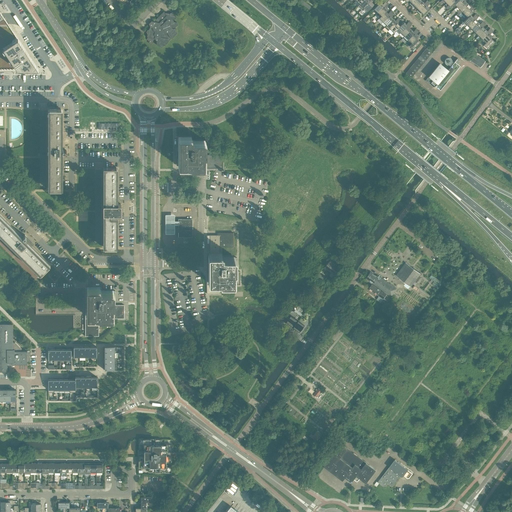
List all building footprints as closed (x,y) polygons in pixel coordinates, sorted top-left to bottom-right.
[(361,10),(363,8),(370,0),(363,0),(359,4),(358,6),(361,10)] [(367,12),(374,4),(371,2),(373,0),(370,0),(363,8),(367,12)] [(456,0),(441,0),(440,2),(441,3),(443,2),(447,6),(446,8),(447,9),(451,6),(456,0)] [(458,13),(467,3),(465,1),(466,0),(466,1),(466,0),(456,0),(451,6),(452,7),(454,6),(458,10),(456,11),(458,13)] [(377,13),(387,3),(386,1),(383,4),(380,2),(373,9),(377,13)] [(418,12),(428,2),(427,1),(424,3),(422,1),(416,7),(418,10),(417,11),(418,12)] [(423,15),(429,8),(427,6),(429,3),(428,2),(418,12),(419,13),(421,12),(423,15)] [(471,15),(475,10),(472,8),(473,7),(473,8),(475,6),(472,2),(470,4),(470,5),(470,6),(467,3),(458,13),(459,14),(461,13),(465,17),(462,20),(464,21),(465,20),(470,15),(471,15)] [(386,11),(388,9),(385,7),(389,4),(387,3),(377,13),(376,14),(379,18),(386,11)] [(382,22),(392,12),(391,10),(388,13),(386,11),(379,18),(382,22)] [(0,69),(33,70),(38,70),(36,66),(1,13),(0,11),(0,69)] [(177,33),(176,29),(174,28),(175,26),(176,26),(178,24),(176,22),(173,22),(173,19),(175,19),(176,16),(173,15),(173,14),(171,12),(169,13),(169,15),(166,15),(165,13),(163,12),(155,20),(153,21),(154,23),(155,25),(154,28),(152,28),(152,27),(150,27),(148,30),(147,30),(146,32),(147,34),(148,34),(148,36),(146,39),(148,41),(148,42),(150,44),(152,44),(154,39),(156,41),(156,45),(162,47),(164,45),(168,41),(168,39),(170,37),(171,38),(177,33)] [(386,26),(393,18),(391,16),(394,13),(392,12),(382,22),(386,26)] [(467,25),(477,15),(475,14),(472,17),(471,15),(470,15),(465,20),(464,21),(463,22),(467,25)] [(471,29),(478,22),(475,20),(478,17),(477,15),(467,25),(471,29)] [(388,31),(390,29),(400,19),(398,18),(395,21),(393,18),(386,26),(384,27),(388,31)] [(395,31),(400,26),(400,25),(398,24),(401,20),(400,19),(390,29),(393,33),(395,31)] [(400,33),(410,23),(409,21),(406,24),(403,22),(400,25),(400,26),(395,31),(399,34),(400,33)] [(474,32),(484,22),(483,21),(480,24),(478,22),(471,29),(474,32)] [(478,36),(485,29),(483,27),(486,24),(484,22),(474,32),(478,36)] [(404,36),(411,29),(409,27),(412,24),(410,23),(400,33),(404,36)] [(408,40),(418,30),(416,28),(413,31),(411,29),(404,36),(402,38),(406,42),(408,40)] [(482,40),(492,29),(490,28),(487,31),(485,29),(478,36),(482,40)] [(485,43),(492,36),(490,34),(493,31),(492,29),(482,40),(485,43)] [(420,42),(416,39),(418,37),(416,34),(419,31),(418,30),(408,40),(411,44),(409,46),(413,49),(420,42)] [(487,49),(494,42),(490,38),(492,36),(485,43),(483,45),(487,49)] [(485,61),(475,54),(470,60),(480,68),(485,61)] [(440,90),(460,66),(457,64),(459,62),(456,60),(458,58),(457,58),(454,62),(452,62),(451,60),(450,58),(447,58),(445,59),(444,62),(445,63),(445,64),(447,65),(448,65),(449,65),(450,67),(448,70),(439,63),(428,77),(433,80),(431,83),(435,86),(433,87),(434,88),(435,86),(440,90)] [(62,150),(62,114),(61,114),(61,109),(49,109),(49,114),(48,114),(48,176),(48,185),(49,185),(49,190),(61,190),(61,185),(62,185),(62,152),(65,152),(65,150),(62,150)] [(223,169),(223,155),(204,155),(204,153),(204,142),(207,142),(207,141),(193,141),(193,142),(190,142),(190,138),(176,138),(179,138),(179,166),(203,166),(203,169),(223,169)] [(121,207),(121,204),(117,204),(117,172),(116,172),(116,167),(104,167),(104,172),(103,171),(103,243),(104,243),(104,247),(116,247),(116,243),(117,243),(117,207),(121,207)] [(25,235),(23,237),(0,214),(0,234),(37,271),(38,270),(41,273),(49,265),(46,262),(47,261),(31,245),(32,244),(25,237),(26,236),(25,235)] [(174,215),(165,215),(165,234),(174,234),(174,225),(178,225),(178,221),(174,221),(174,215)] [(192,237),(192,219),(178,219),(178,221),(178,225),(178,237),(192,237)] [(237,271),(237,258),(236,258),(223,258),(220,258),(220,247),(233,247),(233,233),(218,233),(218,235),(207,235),(207,258),(207,285),(207,294),(220,294),(220,285),(236,285),(240,285),(240,271),(237,271)] [(342,270),(331,261),(325,267),(337,277),(342,270)] [(411,287),(420,274),(406,263),(396,275),(411,287)] [(54,281),(59,276),(55,272),(50,277),(54,281)] [(397,288),(378,276),(378,277),(371,272),(366,278),(370,281),(370,282),(372,283),(372,282),(374,283),(374,284),(392,296),(397,288)] [(386,294),(372,284),(369,289),(374,292),(375,293),(379,296),(376,299),(381,302),(384,298),(386,294)] [(124,319),(124,305),(115,305),(115,299),(115,291),(101,291),(101,288),(85,288),(85,312),(85,332),(85,336),(99,336),(99,319),(105,319),(116,319),(124,319)] [(304,325),(286,312),(281,319),(299,332),(304,325)] [(30,361),(30,352),(27,352),(27,351),(21,351),(21,349),(15,342),(13,342),(13,324),(0,324),(0,371),(7,372),(7,366),(8,366),(8,367),(12,365),(12,364),(27,364),(27,361),(30,361)] [(321,391),(318,388),(313,395),(316,397),(321,391)] [(271,426),(268,430),(275,436),(275,435),(277,436),(277,435),(280,431),(281,430),(280,429),(273,424),(271,426)] [(268,430),(264,435),(272,440),(273,440),(275,438),(278,440),(280,438),(280,437),(277,435),(277,436),(275,435),(275,436),(268,430)] [(264,435),(261,439),(273,448),(275,445),(271,443),(273,440),(272,440),(264,435)] [(171,462),(171,456),(172,456),(172,450),(171,450),(171,445),(160,445),(160,439),(144,439),(144,450),(138,450),(138,456),(138,467),(149,467),(149,472),(166,472),(166,462),(171,462)] [(261,439),(258,443),(264,448),(266,444),(269,446),(268,448),(271,450),(273,448),(261,439)] [(258,443),(254,448),(262,454),(265,449),(264,448),(258,443)] [(376,470),(341,443),(324,465),(324,466),(342,480),(343,480),(345,478),(351,482),(352,482),(354,479),(357,481),(358,481),(360,479),(365,483),(367,483),(376,470)] [(413,473),(395,460),(378,482),(383,486),(385,486),(388,483),(391,486),(393,486),(401,475),(403,475),(407,478),(409,478),(413,473)] [(147,508),(147,503),(152,503),(152,497),(141,497),(141,508),(147,508)] [(69,511),(69,508),(69,502),(58,502),(58,508),(63,508),(63,511),(69,511)] [(108,508),(108,502),(102,502),(97,502),(97,508),(102,508),(102,511),(107,511),(108,508)]
